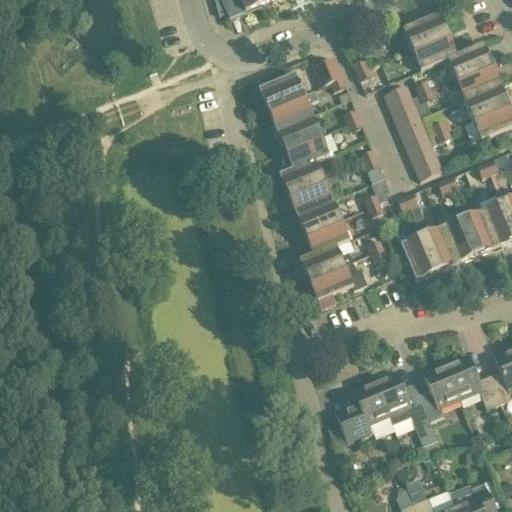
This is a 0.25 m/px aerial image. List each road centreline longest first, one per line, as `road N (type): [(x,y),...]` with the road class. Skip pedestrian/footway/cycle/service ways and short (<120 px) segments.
road 1 (residential): [(345,511),(306,392),(304,364),(312,351),(511,312)]
road 2 (residential): [(191,0),(203,39),(226,59),(258,58),(398,0)]
